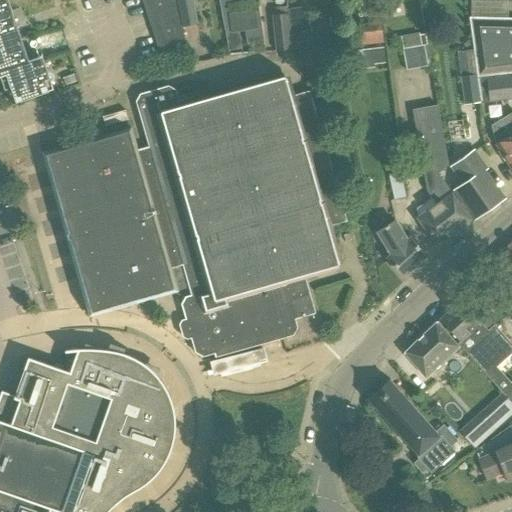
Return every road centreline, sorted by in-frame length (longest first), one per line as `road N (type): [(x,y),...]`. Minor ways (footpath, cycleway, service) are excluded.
road 1 (unknown): [(0,325),(130,325),(157,335),(200,374),(195,441),(129,511)]
road 2 (tertiary): [(313,509),(324,424),(360,351),(511,219)]
